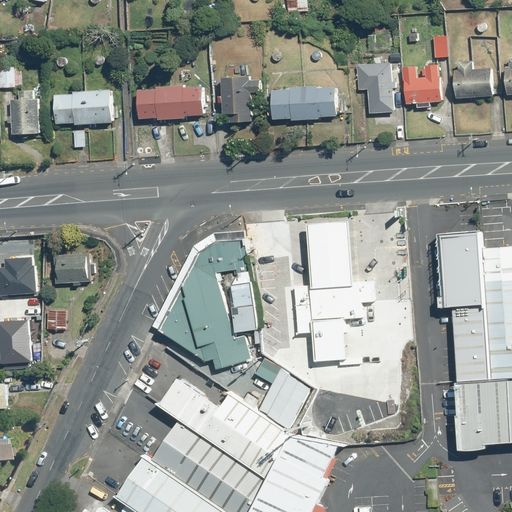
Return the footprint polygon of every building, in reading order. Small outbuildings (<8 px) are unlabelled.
[(289,0),(290,12),(324,10),(323,0),(289,0)] [(41,13),(29,13),(28,28),(36,28),(37,21),(40,21),(41,13)] [(485,23),(483,22),(480,23),(479,25),(478,27),(479,29),(481,31),(483,32),(486,31),(487,29),(488,27),(487,24),(485,23)] [(437,57),(451,56),(449,35),(435,36),(437,57)] [(196,51),(194,50),(192,51),(190,53),(189,55),(190,58),(192,59),(194,60),(197,59),(198,57),(199,55),(198,52),(196,51)] [(280,51),(278,50),(276,51),(274,53),(274,55),(274,58),(276,59),(278,60),(281,59),(282,57),(283,55),(282,53),(280,51)] [(319,51),(317,50),(314,51),(313,53),(312,55),(313,57),(315,59),(317,60),(320,59),(321,57),(322,55),(321,52),(319,51)] [(156,52),(153,52),(151,53),(149,55),(149,57),(149,59),(151,61),(154,61),(156,61),(158,59),(158,56),(157,54),(156,52)] [(105,56),(102,56),(100,56),(98,58),(98,61),(99,63),(100,65),(103,65),(105,64),(107,62),(107,60),(107,58),(105,56)] [(68,57),(65,57),(63,58),(61,60),(61,62),(61,64),(63,66),(66,66),(68,66),(70,64),(70,61),(69,59),(68,57)] [(458,98),(495,95),(493,67),(474,69),(473,60),(459,61),(460,69),(456,69),(458,98)] [(371,113),(395,111),(392,62),(358,64),(360,89),(369,89),(371,113)] [(432,102),(443,101),(440,64),(427,65),(428,76),(419,77),(418,65),(405,66),(407,103),(419,103),(419,107),(432,106),(432,102)] [(3,88),(26,87),(25,66),(2,67),(3,88)] [(232,121),(254,120),(252,91),(262,91),(261,78),(251,79),(251,76),(223,77),(225,113),(231,113),(232,121)] [(188,115),(206,114),(205,86),(187,86),(187,84),(159,86),(159,88),(140,89),(142,118),(161,117),(161,119),(188,117),(188,115)] [(320,116),(338,115),(336,86),(319,87),(319,85),(291,86),(291,89),(272,90),(274,118),(293,117),(293,119),(320,118),(320,116)] [(78,124),(116,122),(114,89),(77,91),(77,93),(58,94),(60,123),(78,122),(78,124)] [(15,134),(43,133),(41,98),(37,98),(37,90),(23,90),(23,99),(14,99),(15,134)] [(78,147),(89,146),(87,129),(77,130),(78,147)] [(449,295),(482,293),(480,239),(479,224),(436,226),(439,296),(449,295)] [(318,233),(321,284),(359,281),(355,231),(318,233)] [(486,369),(511,367),(511,237),(480,239),(482,293),(486,369)] [(200,251),(161,328),(209,361),(217,359),(219,368),(256,358),(248,334),(238,337),(218,272),(238,269),(240,273),(252,271),(248,239),(220,240),(200,251)] [(96,280),(94,252),(58,255),(60,283),(96,280)] [(40,293),(37,256),(9,258),(9,266),(1,267),(3,295),(40,293)] [(237,307),(259,304),(255,280),(234,282),(237,307)] [(321,284),(297,286),(300,332),(298,332),(299,353),(316,352),(316,361),(348,358),(344,303),(376,301),(374,280),(359,281),(321,284)] [(452,370),(486,369),(482,293),(449,295),(452,370)] [(259,304),(237,307),(240,329),(262,327),(259,304)] [(70,329),(70,310),(48,310),(48,329),(70,329)] [(4,318),(8,366),(33,364),(33,359),(37,358),(34,316),(4,318)] [(268,359),(258,374),(272,383),(257,408),(289,428),(314,388),(268,359)] [(511,431),(511,367),(486,369),(452,370),(457,434),(511,431)] [(313,511),(330,480),(324,477),(341,443),(293,434),(234,392),(223,406),(181,378),(164,404),(182,418),(156,458),(147,452),(120,494),(143,511),(113,511),(104,505),(98,511),(313,511)] [(0,407),(10,407),(9,383),(0,382),(0,407)] [(330,407),(314,403),(308,425),(325,429),(330,407)] [(322,502),(317,511),(328,511),(331,507),(322,502)]
